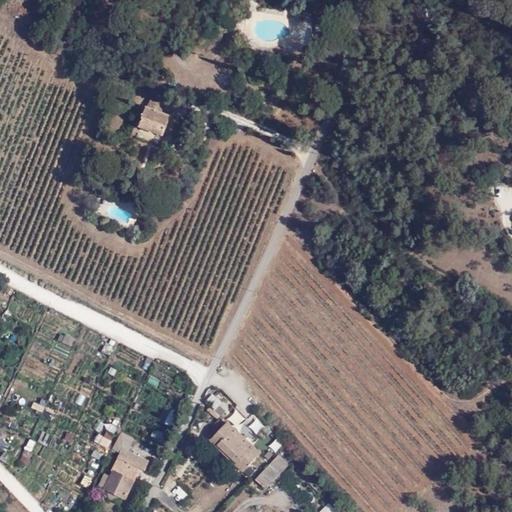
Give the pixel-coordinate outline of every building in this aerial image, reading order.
[(151,95),(139,128),(167,138),(179,105),(151,95)] [(108,342),(103,351),(110,355),(116,346),(108,342)] [(109,367),(106,377),(123,382),(126,372),(109,367)] [(212,395),(206,402),(223,416),(229,408),(212,395)] [(94,428),(102,430),(104,422),(96,420),(94,428)] [(264,454),(230,422),(210,443),(244,475),(264,454)] [(129,502),(149,461),(130,452),(138,436),(122,428),(112,449),(119,453),(110,472),(112,473),(104,489),(129,502)] [(154,429),(152,441),(163,443),(166,432),(154,429)] [(108,431),(101,443),(108,447),(115,434),(108,431)] [(4,452),(1,459),(12,465),(16,458),(4,452)] [(291,466),(280,455),(255,479),(266,490),(291,466)] [(39,511),(0,471),(0,506),(5,511),(39,511)] [(345,511),(331,499),(319,511),(345,511)]
